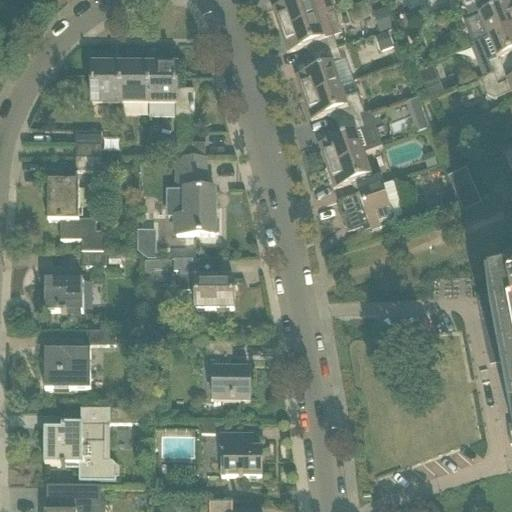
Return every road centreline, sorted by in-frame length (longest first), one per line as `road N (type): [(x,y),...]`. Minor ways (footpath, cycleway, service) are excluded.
road 1 (residential): [(329,511),(298,288),(258,123),(217,0)]
road 2 (residential): [(0,180),(28,89),(64,39),(117,0)]
